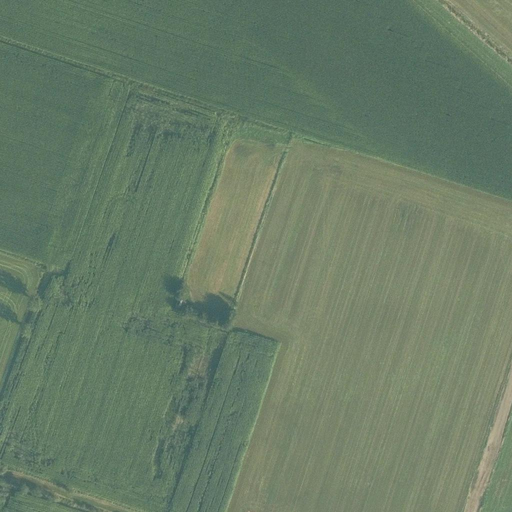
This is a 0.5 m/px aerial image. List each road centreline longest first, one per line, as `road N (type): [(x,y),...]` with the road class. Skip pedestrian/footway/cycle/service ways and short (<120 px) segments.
road 1 (track): [(511,384),(470,511)]
road 2 (track): [(121,511),(0,471)]
